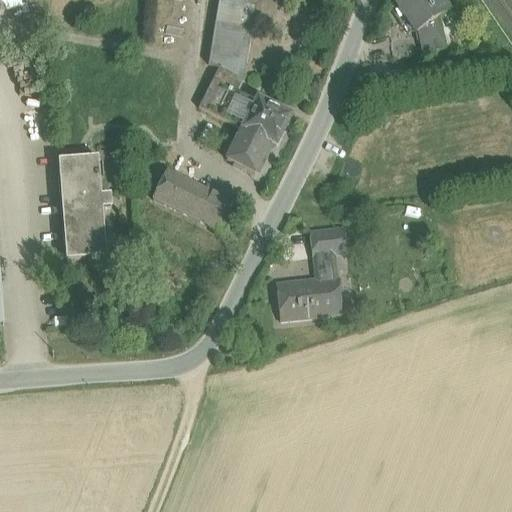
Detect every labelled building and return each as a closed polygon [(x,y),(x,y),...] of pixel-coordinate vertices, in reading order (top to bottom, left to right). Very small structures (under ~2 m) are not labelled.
[(439,0),(401,0),(395,5),(415,35),(416,34),(437,20),(448,13),(439,0)] [(247,7),(218,2),(207,67),(217,72),(236,81),(247,7)] [(437,20),(416,34),(420,56),(446,51),(437,20)] [(236,81),(217,72),(197,111),(241,133),(254,106),(229,93),(236,81)] [(290,119),(256,102),(254,106),(241,133),(268,147),(275,150),(290,119)] [(268,147),(241,133),(226,163),(253,177),(268,147)] [(97,161),(57,165),(65,264),(105,261),(101,212),(111,212),(110,199),(100,200),(97,161)] [(237,210),(165,175),(152,203),(223,238),(237,210)] [(343,231),(309,235),(312,261),(346,257),(343,231)] [(337,281),(276,288),(280,325),(341,318),(337,281)]
